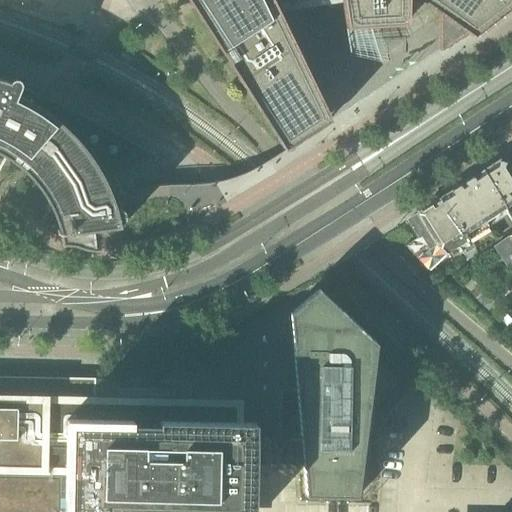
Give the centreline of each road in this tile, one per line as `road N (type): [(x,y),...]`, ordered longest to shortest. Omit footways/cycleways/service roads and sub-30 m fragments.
road 1 (secondary): [(511,71),(210,265),(124,294),(0,295)]
road 2 (secondary): [(0,320),(154,315),(217,293),(500,113)]
road 3 (tertiary): [(141,0),(223,99),(511,367)]
